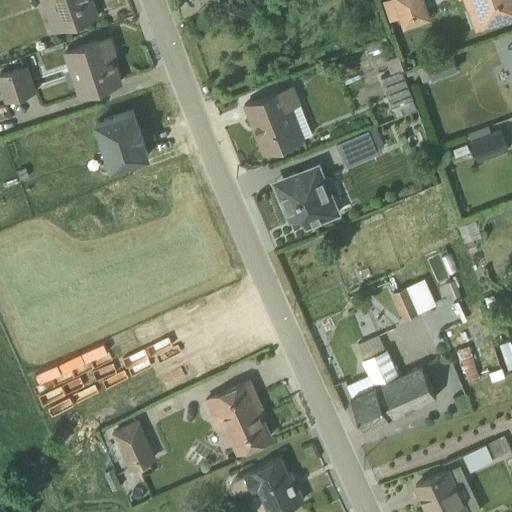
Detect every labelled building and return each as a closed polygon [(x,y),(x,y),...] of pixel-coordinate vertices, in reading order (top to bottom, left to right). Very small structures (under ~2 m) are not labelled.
[(41,0),(53,33),(98,17),(91,0),(41,0)] [(431,18),(424,0),(385,0),(383,1),(390,21),(400,17),(403,28),(431,18)] [(511,0),(464,0),(474,27),(511,14),(511,0)] [(110,37),(63,52),(78,96),(119,83),(110,55),(115,53),(110,37)] [(458,68),(452,53),(426,63),(432,79),(458,68)] [(0,73),(0,89),(5,103),(37,92),(27,64),(0,73)] [(401,69),(381,77),(396,115),(416,107),(401,69)] [(294,85),(244,105),(263,153),(304,136),(292,107),(302,103),(294,85)] [(133,110),(92,123),(107,168),(147,154),(133,110)] [(47,153),(77,144),(71,125),(41,134),(47,153)] [(378,125),(336,142),(345,165),(377,152),(375,147),(385,143),(378,125)] [(479,158),(507,148),(499,128),(491,131),(489,126),(470,133),(479,158)] [(305,223),(339,210),(320,162),(290,174),(292,180),(276,187),(289,218),(301,213),(305,223)] [(465,240),(482,234),(476,217),(459,223),(465,240)] [(424,276),(392,291),(404,318),(436,303),(424,276)] [(365,427),(435,396),(421,364),(399,374),(387,347),(385,348),(378,333),(357,342),(364,357),(361,358),(369,375),(346,385),(365,427)] [(492,337),(458,347),(467,379),(502,369),(492,337)] [(511,364),(511,348),(508,339),(500,342),(508,366),(511,364)] [(249,380),(204,401),(225,447),(231,444),(234,452),(269,436),(251,396),(255,394),(249,380)] [(156,458),(138,421),(113,432),(130,470),(156,458)] [(511,448),(504,434),(463,455),(470,469),(511,448)] [(266,511),(275,511),(303,499),(290,472),(288,473),(280,457),(243,474),(244,475),(232,481),(229,484),(229,487),(229,490),(231,492),(233,494),(239,495),(251,490),(251,491),(256,489),(266,511)] [(461,464),(416,483),(429,511),(473,511),(480,509),(461,464)] [(121,485),(113,469),(104,473),(111,489),(121,485)]
